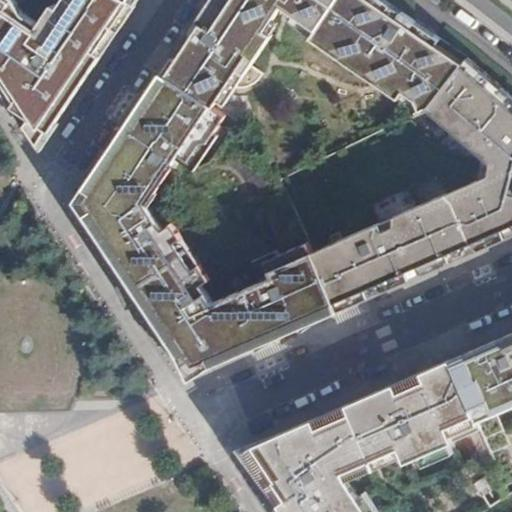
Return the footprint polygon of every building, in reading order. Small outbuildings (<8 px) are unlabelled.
[(0,0),(0,85),(5,92),(10,89),(17,100),(13,105),(31,117),(27,125),(37,140),(44,136),(49,129),(52,131),(86,81),(136,5),(129,0),(64,0),(59,7),(55,5),(41,25),(10,6),(13,0),(0,0)] [(417,100),(422,109),(432,105),(464,62),(438,44),(442,38),(403,12),(402,14),(390,6),(388,9),(373,0),(219,0),(203,25),(198,21),(164,72),(216,107),(232,84),(238,88),(244,88),(251,87),(256,84),(261,80),(265,75),(253,67),(274,36),(268,31),(284,7),(319,31),(314,38),(340,56),(345,48),(350,51),(380,74),(375,82),(400,100),(405,92),(417,100)] [(212,0),(198,21),(203,25),(219,0),(212,0)] [(373,0),(388,9),(390,6),(402,14),(403,12),(385,0),(373,0)] [(442,38),(438,44),(464,62),(468,57),(442,38)] [(315,252),(340,310),(370,297),(367,288),(378,284),(385,290),(411,279),(407,271),(418,266),(425,272),(452,261),(449,253),(474,242),(481,249),(507,237),(504,229),(511,225),(511,94),(468,57),(464,62),(432,105),(457,124),(452,130),(491,165),(489,176),(475,182),(478,190),(449,202),(446,195),(395,216),(394,226),(384,230),(380,223),(315,252)] [(215,356),(218,363),(224,360),(258,345),(296,329),(309,323),(340,310),(315,252),(309,241),(279,253),(281,259),(273,262),(278,273),(214,301),(205,282),(212,278),(201,263),(195,267),(146,198),(151,186),(157,190),(167,176),(176,182),(181,174),(175,169),(181,162),(177,159),(181,153),(191,160),(202,144),(210,142),(229,116),(216,107),(164,72),(121,136),(120,148),(113,147),(92,179),(77,200),(118,261),(129,266),(126,273),(146,304),(153,303),(154,315),(178,351),(188,352),(196,364),(215,356)] [(17,100),(10,89),(5,92),(13,105),(17,100)] [(27,125),(31,117),(13,105),(27,125)] [(49,129),(44,136),(37,140),(40,144),(41,147),(44,143),(52,131),(49,129)] [(475,182),(446,195),(449,202),(478,190),(475,182)] [(395,216),(380,223),(384,230),(394,226),(395,216)] [(449,253),(452,261),(481,249),(474,242),(449,253)] [(126,273),(129,266),(118,261),(126,273)] [(407,271),(411,279),(425,272),(418,266),(407,271)] [(367,288),(370,297),(385,290),(378,284),(367,288)] [(511,333),(462,355),(451,359),(481,428),(500,420),(494,407),(511,398),(511,333)] [(196,364),(188,352),(178,351),(193,374),(218,363),(215,356),(196,364)] [(481,428),(451,359),(257,444),(244,450),(285,511),(368,511),(348,481),(404,457),(406,462),(482,429),(481,428)] [(511,398),(494,407),(500,420),(511,414),(511,398)]
